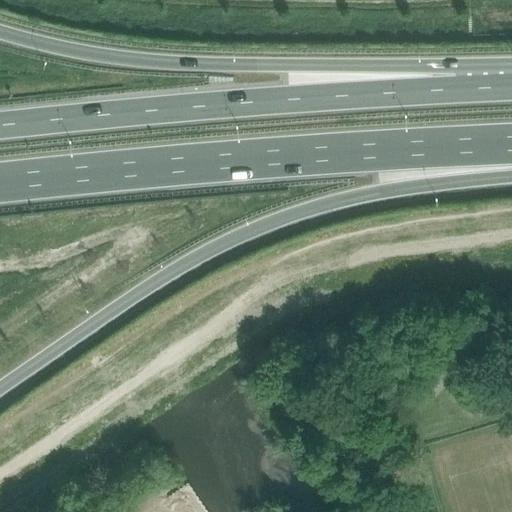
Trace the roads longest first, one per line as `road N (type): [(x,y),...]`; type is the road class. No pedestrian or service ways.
road 1 (trunk): [(0,389),(204,252),(270,222),(370,192),(511,175)]
road 2 (trunk): [(511,68),(133,60),(0,32)]
road 3 (trunk): [(511,87),(241,101),(0,125)]
road 4 (trunk): [(0,182),(511,143)]
